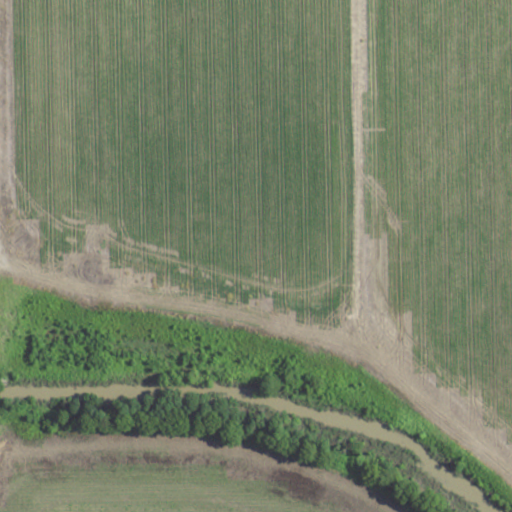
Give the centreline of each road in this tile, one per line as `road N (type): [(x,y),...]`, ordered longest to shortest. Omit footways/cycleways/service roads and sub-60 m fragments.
road 1 (track): [(0,260),(340,335),(511,474)]
road 2 (track): [(387,511),(216,446),(77,436),(0,442)]
